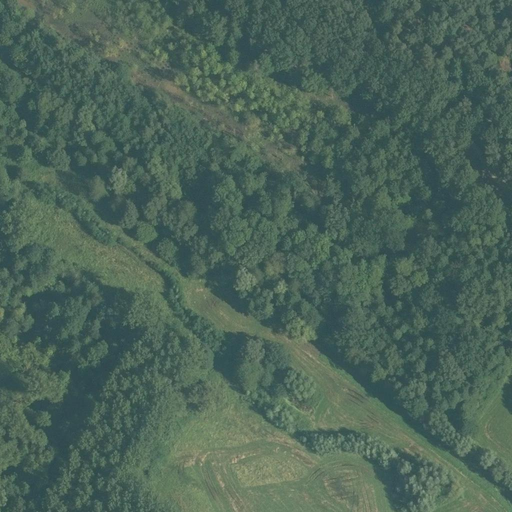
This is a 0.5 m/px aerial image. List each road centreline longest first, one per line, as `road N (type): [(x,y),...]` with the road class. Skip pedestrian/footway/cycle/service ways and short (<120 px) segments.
road 1 (track): [(511,480),(0,56)]
road 2 (track): [(231,0),(274,31),(432,102),(461,125),(511,198)]
